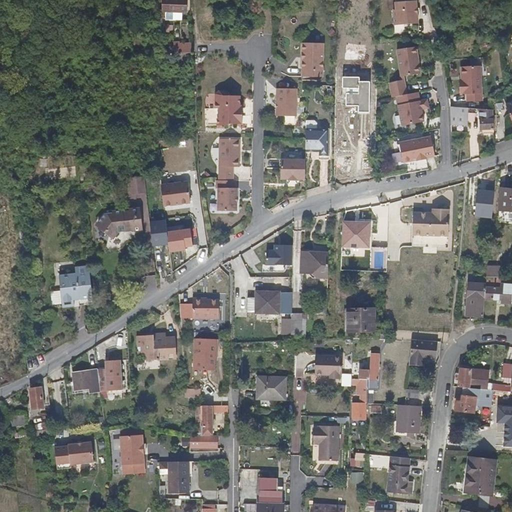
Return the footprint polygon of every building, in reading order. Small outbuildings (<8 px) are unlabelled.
[(185,0),(161,0),(162,10),(186,10),(185,0)] [(409,8),(409,2),(393,3),(393,11),(391,11),(392,26),(392,27),(409,25),(409,8)] [(133,20),(117,20),(116,30),(133,31),(133,20)] [(301,39),(301,72),(322,73),(322,39),(301,39)] [(189,53),(189,40),(171,41),(172,53),(189,53)] [(421,74),(417,46),(395,49),(400,77),(421,74)] [(466,98),(481,98),(479,62),(459,64),(460,77),(458,77),(459,91),(466,91),(466,98)] [(357,110),(368,110),(369,82),(358,81),(358,78),(342,77),(342,87),(348,87),(348,93),(345,93),(345,105),(357,105),(357,110)] [(391,98),(394,97),(406,95),(403,80),(388,83),(391,98)] [(281,82),(279,109),(298,111),(301,84),(281,82)] [(225,90),(222,90),(222,92),(222,123),(228,123),(229,121),(242,122),(242,114),(240,114),(240,105),(239,105),(239,95),(229,95),(229,93),(225,90)] [(399,124),(423,120),(421,110),(430,108),(428,98),(420,100),(419,92),(406,95),(394,97),(399,124)] [(449,107),(450,123),(468,123),(467,104),(449,104),(449,107)] [(483,130),(493,130),(491,105),(479,106),(481,125),(483,125),(483,130)] [(308,118),(307,126),(317,126),(318,120),(315,118),(308,118)] [(307,126),(307,139),(306,144),(306,149),(321,149),(321,153),(329,153),(329,126),(317,126),(307,126)] [(222,169),(219,168),(218,179),(232,179),(233,165),(238,165),(239,137),(222,137),(222,169)] [(422,140),(421,137),(398,141),(401,161),(416,158),(416,160),(425,158),(426,156),(433,155),(430,139),(422,140)] [(299,176),(305,176),(306,157),(282,156),(281,174),(288,175),(289,177),(297,177),(299,176)] [(129,195),(146,193),(144,177),(133,178),(126,179),(129,195)] [(223,187),(223,209),(236,209),(237,186),(235,186),(235,179),(232,179),(218,179),(216,179),(216,187),(218,187),(223,187)] [(188,182),(162,184),(164,205),(190,203),(188,182)] [(495,191),(478,189),(475,217),(492,218),(495,191)] [(511,189),(502,189),(500,215),(511,216),(511,189)] [(129,210),(129,213),(123,214),(123,212),(112,213),(112,214),(108,215),(101,224),(102,229),(111,237),(115,237),(117,233),(126,232),(126,230),(131,230),(132,232),(143,230),(140,209),(129,210)] [(450,210),(432,210),(432,212),(415,212),(414,236),(449,237),(450,210)] [(193,217),(176,219),(178,232),(191,230),(195,230),(193,217)] [(169,244),(168,233),(166,220),(151,222),(153,246),(169,244)] [(369,223),(343,223),(343,246),(369,247),(369,223)] [(20,229),(21,237),(21,250),(27,250),(27,248),(32,247),(31,239),(26,239),(26,230),(20,229)] [(193,247),(191,230),(178,232),(168,233),(169,244),(170,252),(186,250),(186,248),(193,247)] [(293,245),(274,244),(273,250),(267,249),(267,265),(292,266),(293,245)] [(329,254),(330,249),(301,248),(299,269),(313,270),(318,275),(328,275),(329,254)] [(454,264),(453,256),(438,256),(438,264),(443,264),(443,268),(449,268),(449,264),(454,264)] [(74,299),(93,297),(89,265),(75,266),(76,273),(59,275),(63,307),(74,306),(74,299)] [(504,278),(506,278),(507,269),(487,268),(487,277),(504,278)] [(485,298),(510,301),(511,285),(503,284),(504,278),(487,277),(486,284),(485,298)] [(483,298),(485,298),(486,284),(469,283),(467,316),(482,317),(483,298)] [(291,292),(255,291),(255,296),(254,311),(254,312),(291,313),(291,292)] [(254,311),(255,296),(245,295),(244,311),(254,311)] [(201,318),(203,297),(193,296),(192,317),(201,318)] [(205,297),(203,297),(201,318),(219,318),(220,299),(205,298),(205,297)] [(373,331),(373,305),(347,305),(348,331),(373,331)] [(301,313),(291,313),(291,314),(290,337),(301,337),(301,313)] [(166,339),(166,334),(137,335),(137,354),(144,354),(144,360),(159,361),(159,359),(165,359),(167,357),(167,347),(166,339)] [(217,338),(194,337),(192,368),(213,370),(214,355),(216,355),(217,338)] [(167,347),(167,357),(175,357),(175,339),(166,339),(167,347)] [(419,341),(412,340),(410,355),(409,366),(422,367),(423,360),(435,361),(437,344),(419,343),(419,341)] [(359,369),(358,378),(367,378),(366,385),(366,388),(366,402),(368,403),(374,403),(374,395),(377,395),(377,384),(374,384),(374,379),(378,379),(378,353),(371,352),(370,369),(359,369)] [(342,358),(314,357),(314,376),(329,377),(330,380),(340,380),(340,377),(341,377),(342,358)] [(121,360),(105,361),(105,369),(97,369),(99,391),(122,389),(121,360)] [(511,376),(511,361),(503,361),(502,375),(511,376)] [(460,368),(458,388),(488,390),(489,371),(460,368)] [(98,383),(97,369),(71,372),(73,390),(88,388),(89,392),(99,391),(98,383)] [(286,379),(258,378),(257,399),(285,400),(286,379)] [(492,383),(491,391),(511,392),(511,385),(492,383)] [(418,387),(407,386),(406,395),(418,396),(418,387)] [(42,408),(39,388),(27,389),(30,409),(42,408)] [(199,388),(183,388),(183,397),(200,397),(199,388)] [(456,402),(455,410),(474,413),(477,394),(470,394),(470,396),(461,395),(461,403),(456,402)] [(366,419),(366,403),(352,403),(352,418),(366,419)] [(405,405),(400,404),(398,432),(419,433),(421,406),(405,405)] [(212,435),(211,405),(202,405),(202,426),(200,425),(200,432),(200,431),(200,435),(201,435),(212,435)] [(11,426),(25,424),(24,416),(10,418),(11,426)] [(103,420),(104,427),(117,426),(117,419),(103,420)] [(511,419),(498,419),(498,436),(511,436),(511,419)] [(338,461),(338,426),(321,425),(320,427),(313,427),(313,444),(320,444),(319,460),(338,461)] [(219,435),(212,435),(201,435),(200,435),(194,434),(192,434),(192,447),(219,447),(219,435)] [(143,455),(142,445),(141,435),(119,437),(123,475),(145,473),(143,455)] [(93,463),(90,444),(62,445),(64,466),(93,463)] [(350,466),(362,467),(363,453),(351,452),(350,466)] [(407,480),(409,458),(390,456),(387,491),(411,494),(412,481),(407,480)] [(470,480),(469,492),(492,495),(497,460),(470,457),(469,465),(467,479),(470,480)] [(185,470),(185,463),(159,463),(159,469),(169,469),(170,493),(189,493),(188,469),(185,470)] [(461,491),(469,492),(470,480),(467,479),(469,465),(464,464),(461,491)] [(362,472),(349,472),(350,484),(362,483),(362,472)] [(276,494),(276,485),(277,481),(259,482),(259,485),(259,508),(257,508),(257,511),(282,511),(282,508),(282,507),(282,494),(276,494)] [(389,510),(389,500),(374,498),(374,510),(376,511),(375,511),(396,511),(397,510),(389,510)] [(243,503),(243,511),(252,511),(252,503),(243,503)]
